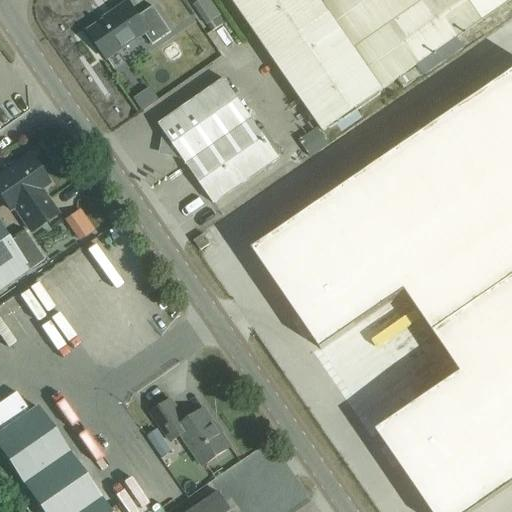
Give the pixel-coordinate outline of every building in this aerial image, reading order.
[(220,16),(209,0),(201,0),(193,6),(206,25),(207,24),(213,32),(224,25),(219,17),(220,16)] [(511,0),(231,0),(323,132),(383,91),(382,90),(511,0)] [(138,17),(128,2),(112,14),(113,15),(88,32),(107,60),(145,34),(152,46),(171,33),(153,7),(138,17)] [(511,36),(503,42),(511,56),(511,36)] [(456,39),(416,67),(423,77),(463,49),(456,39)] [(434,334),(511,280),(511,73),(253,251),(322,351),(406,293),(434,334)] [(211,207),(277,161),(222,82),(156,127),(211,207)] [(151,88),(134,100),(141,110),(158,99),(151,88)] [(57,214),(40,190),(48,184),(29,156),(0,176),(0,197),(2,200),(9,211),(14,208),(31,232),(57,214)] [(237,228),(220,233),(224,247),(241,242),(237,228)] [(6,245),(0,235),(0,290),(28,270),(29,271),(41,263),(21,234),(6,245)] [(201,251),(210,244),(204,235),(194,242),(201,251)] [(431,511),(475,511),(511,487),(511,280),(434,334),(461,374),(377,432),(431,511)] [(186,422),(171,400),(151,414),(171,443),(181,436),(203,467),(231,448),(204,410),(186,422)] [(25,415),(19,405),(0,417),(0,451),(41,511),(108,511),(37,408),(25,415)] [(231,511),(218,493),(190,511),(231,511)]
